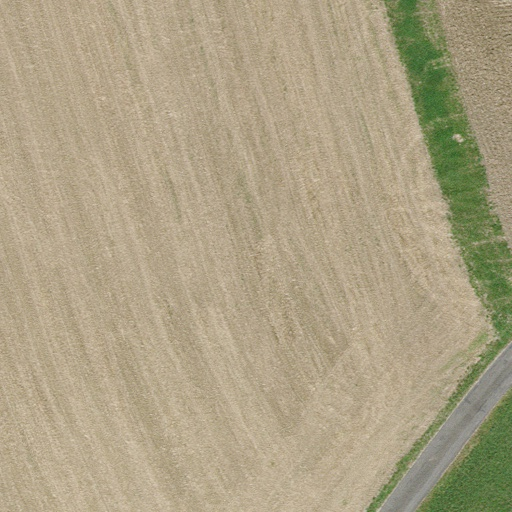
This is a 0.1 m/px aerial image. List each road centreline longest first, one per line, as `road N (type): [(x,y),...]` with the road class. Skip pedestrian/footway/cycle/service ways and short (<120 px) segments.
road 1 (track): [(91,233),(143,0)]
road 2 (unclassified): [(511,370),(402,511)]
